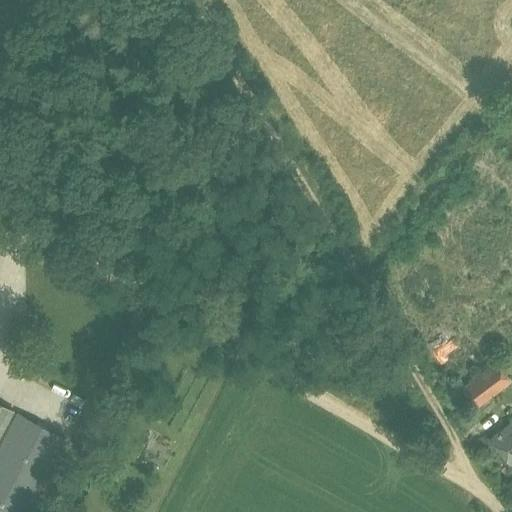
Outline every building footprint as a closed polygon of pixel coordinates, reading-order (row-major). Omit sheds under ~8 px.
[(511,350),(511,349),(511,330),(486,307),(475,319),(511,350)] [(459,339),(482,358),(496,341),(472,322),(459,339)] [(461,385),(476,406),(511,381),(496,361),(461,385)] [(0,438),(15,410),(0,402),(0,438)] [(0,444),(0,511),(29,511),(68,437),(17,411),(0,444)] [(511,421),(492,438),(511,462),(511,461),(511,421)]
